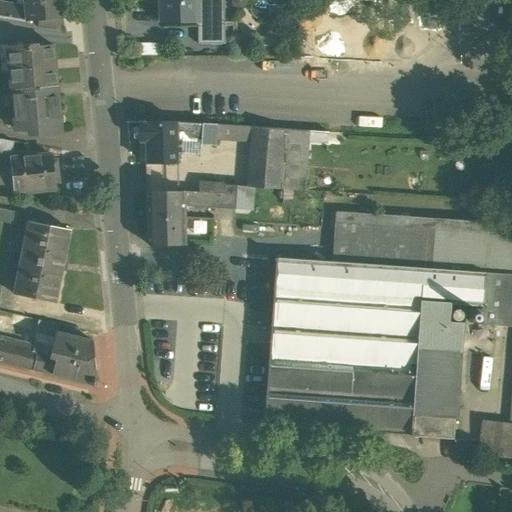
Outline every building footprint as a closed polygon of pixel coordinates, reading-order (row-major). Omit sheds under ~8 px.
[(58,0),(25,0),(26,8),(28,21),(39,20),(61,18),(58,0)] [(197,0),(158,0),(159,23),(197,23),(198,22),(197,0)] [(224,44),(223,0),(197,0),(198,22),(197,23),(197,44),(224,44)] [(26,8),(0,3),(0,16),(28,21),(26,8)] [(61,18),(39,20),(38,28),(62,32),(61,18)] [(37,44),(7,47),(11,90),(55,86),(51,45),(38,46),(37,44)] [(55,86),(11,90),(15,130),(36,128),(36,134),(59,132),(55,86)] [(176,123),(139,124),(139,144),(145,143),(145,163),(177,163),(177,154),(181,154),(180,141),(176,141),(176,132),(176,123)] [(202,124),(176,123),(176,132),(182,132),(189,138),(202,139),(202,124)] [(216,125),(202,124),(202,139),(202,146),(215,147),(216,139),(216,125)] [(252,127),(216,125),(216,139),(251,141),(252,127)] [(283,129),(252,127),(251,141),(248,187),(279,190),(283,129)] [(50,154),(10,158),(12,186),(13,193),(53,189),(53,183),(59,182),(57,170),(51,170),(50,154)] [(10,158),(0,156),(0,183),(12,186),(10,158)] [(223,186),(198,184),(199,193),(222,195),(223,195),(223,186)] [(183,193),(145,192),(146,218),(183,218),(183,206),(183,193)] [(199,193),(183,192),(183,193),(183,206),(214,209),(214,207),(215,195),(199,193)] [(18,212),(0,208),(0,221),(15,225),(18,212)] [(511,225),(335,213),(332,262),(483,273),(511,274),(511,225)] [(183,218),(146,218),(146,245),(183,245),(183,218)] [(70,230),(28,222),(14,294),(55,302),(61,272),(62,273),(64,261),(63,261),(70,230)] [(232,254),(231,293),(261,293),(262,254),(232,254)] [(447,321),(448,303),(481,307),(483,273),(332,262),(275,258),(262,425),(450,439),(452,417),(454,418),(455,406),(453,406),(458,361),(459,361),(460,351),(462,323),(447,321)] [(511,274),(483,273),(481,307),(481,311),(482,311),(481,324),(511,325),(511,274)] [(481,311),(469,310),(468,323),(481,324),(482,311),(481,311)] [(59,325),(39,321),(36,333),(55,337),(56,332),(57,333),(59,325)] [(0,342),(0,361),(90,384),(96,379),(92,341),(57,333),(56,332),(55,337),(50,355),(46,354),(48,348),(34,344),(34,346),(33,350),(5,343),(0,342)] [(34,346),(6,339),(5,343),(33,350),(34,346)] [(511,417),(511,429),(482,426),(481,441),(476,440),(474,454),(511,458),(511,417)]
